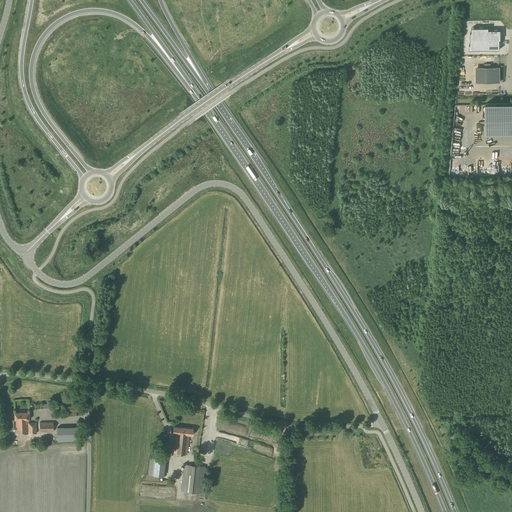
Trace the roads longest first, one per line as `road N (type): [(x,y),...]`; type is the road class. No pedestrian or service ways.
road 1 (tertiary): [(381,423),(301,284),(232,187),(199,188),(72,284),(49,282),(22,256)]
road 2 (trunk): [(454,511),(387,368),(207,90)]
road 3 (trunk): [(200,99),(356,334),(444,511)]
road 4 (trunk): [(91,173),(33,92),(33,54),(58,21),(92,10),(119,15),(200,99)]
road 5 (unclassified): [(381,423),(295,428),(185,398),(86,383)]
road 6 (secondary): [(107,177),(314,33)]
road 7 (trunk): [(31,0),(23,89),(84,178)]
road 8 (unclassified): [(87,511),(86,383)]
road 9 (trunk): [(129,0),(200,99)]
